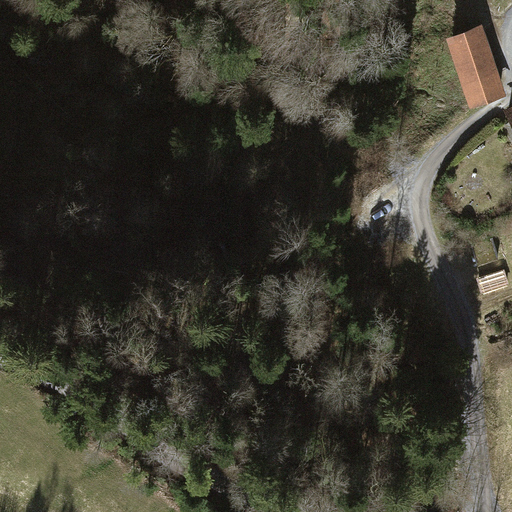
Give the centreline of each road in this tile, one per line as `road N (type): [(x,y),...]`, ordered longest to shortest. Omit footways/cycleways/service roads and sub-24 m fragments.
road 1 (residential): [(495,511),(477,335),(416,227),(414,198),(424,171),(511,89)]
road 2 (residential): [(0,359),(182,452),(274,511)]
